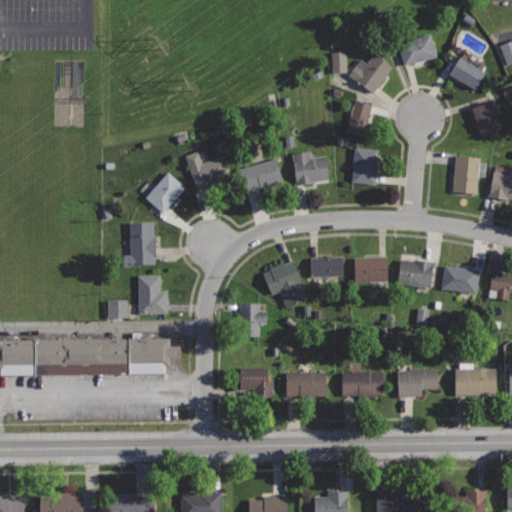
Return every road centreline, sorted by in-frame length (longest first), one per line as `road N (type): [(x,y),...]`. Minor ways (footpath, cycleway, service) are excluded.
road 1 (residential): [(511,442),(0,449)]
road 2 (residential): [(511,236),(413,221),(330,220),(279,226),(243,241),(219,269),(208,303),(206,446)]
